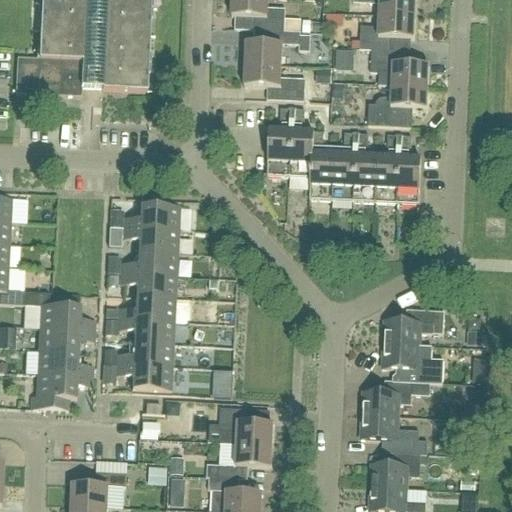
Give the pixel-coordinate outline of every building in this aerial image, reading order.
[(45,0),(45,20),(39,20),(38,51),(43,52),(43,63),(37,62),(37,64),(17,63),(15,99),(81,103),(82,93),(101,93),(101,95),(146,97),(147,80),(143,80),(144,56),(148,56),(150,25),(145,25),(147,1),(151,1),(151,0),(45,0)] [(268,13),(269,2),(235,0),(232,0),(231,22),(235,22),(234,34),(270,36),(284,36),(299,37),(299,24),(285,24),(285,14),(268,13)] [(353,0),(353,7),(380,9),(379,21),(415,23),(416,0),(411,0),(353,0)] [(414,45),(415,23),(379,21),(379,32),(360,31),(359,55),(372,56),(372,55),(390,56),(391,44),(414,45)] [(301,37),(299,37),(284,36),(270,36),(269,49),(246,48),(245,70),(281,71),(282,49),(299,50),(299,57),(309,57),(310,41),(300,41),(301,37)] [(406,57),(390,56),(372,55),(372,56),(371,78),(379,78),(378,91),(392,91),(428,93),(429,71),(406,70),(406,57)] [(305,84),(280,83),(281,71),(245,70),(244,92),(267,94),(266,106),(297,107),(304,107),(305,84)] [(319,75),(318,87),(330,88),(331,75),(319,75)] [(335,89),(334,104),(343,104),(344,90),(335,89)] [(369,110),(368,131),(411,133),(412,132),(405,132),(404,131),(409,123),(405,121),(410,114),(412,114),(416,114),(419,117),(423,114),(426,115),(428,93),(392,91),(391,103),(384,103),(383,103),(381,104),(379,104),(377,105),(376,107),(375,109),(375,111),(369,110)] [(290,115),(281,114),(280,122),(290,122),(290,115)] [(305,115),(295,115),(295,123),(304,123),(305,115)] [(280,130),(290,130),(290,122),(280,122),(280,130)] [(294,130),(304,131),(304,123),(295,123),(294,130)] [(313,153),(314,145),(314,137),(270,135),(267,181),(291,183),(311,184),(312,159),(313,159),(313,153)] [(314,137),(314,145),(323,145),(323,138),(314,137)] [(354,139),(345,139),(344,146),(354,147),(354,139)] [(369,140),(359,139),(359,147),(368,148),(369,140)] [(397,141),(388,141),(387,148),(397,149),(397,141)] [(412,142),(402,141),(402,149),(411,150),(412,142)] [(313,153),(323,153),(323,145),(314,145),(313,153)] [(344,154),(354,155),(354,147),(344,146),(344,154)] [(358,155),(368,155),(368,148),(359,147),(358,155)] [(387,156),(397,157),(397,149),(387,148),(387,156)] [(401,157),(411,157),(411,150),(402,149),(401,157)] [(312,159),(311,184),(310,205),(375,208),(377,162),(313,159),(312,159)] [(419,210),(421,164),(377,162),(375,208),(419,210)] [(0,228),(9,229),(10,205),(0,204),(0,228)] [(122,234),(177,237),(179,213),(140,211),(139,224),(123,223),(122,234)] [(110,216),(109,233),(122,233),(122,217),(110,216)] [(0,251),(8,252),(9,229),(0,228),(0,251)] [(109,234),(108,251),(121,252),(121,234),(109,234)] [(176,260),(177,237),(122,234),(122,245),(138,246),(137,258),(176,260)] [(0,274),(7,274),(8,252),(0,251),(0,274)] [(175,282),(176,260),(137,258),(137,270),(121,269),(120,280),(175,282)] [(108,264),(108,279),(119,280),(119,265),(108,264)] [(0,274),(0,310),(23,311),(23,298),(6,297),(7,274),(0,274)] [(109,280),(108,290),(117,290),(117,280),(109,280)] [(174,305),(175,282),(120,280),(120,291),(136,291),(135,303),(174,305)] [(208,286),(207,295),(217,296),(218,287),(208,286)] [(48,311),(48,299),(23,298),(23,311),(40,312),(39,335),(94,338),(94,327),(78,326),(79,313),(78,313),(51,312),(48,311)] [(52,301),(51,312),(78,313),(79,302),(52,301)] [(173,328),(174,305),(135,303),(135,315),(119,315),(118,323),(118,325),(173,328)] [(105,314),(105,323),(118,323),(119,315),(105,314)] [(421,352),(421,339),(444,340),(445,318),(407,316),(407,328),(386,327),(385,351),(421,352)] [(106,325),(105,339),(116,339),(117,326),(106,325)] [(172,351),(173,328),(118,325),(118,336),(134,337),(133,349),(172,351)] [(93,348),(94,338),(39,335),(38,358),(77,360),(77,347),(93,348)] [(482,351),(482,338),(467,337),(466,351),(482,351)] [(171,373),(172,351),(133,349),(132,361),(117,360),(116,371),(171,373)] [(433,353),(421,352),(385,351),(384,375),(398,376),(398,380),(400,382),(400,387),(431,389),(431,390),(443,391),(444,366),(432,365),(433,353)] [(104,356),(103,370),(115,370),(116,360),(116,357),(104,356)] [(76,371),(77,360),(38,358),(37,380),(91,383),(92,372),(76,371)] [(103,371),(102,386),(115,387),(115,382),(116,371),(103,371)] [(170,397),(171,373),(116,371),(115,382),(132,382),(131,395),(170,397)] [(215,376),(214,402),(232,403),(233,377),(215,376)] [(91,394),(91,383),(37,380),(35,403),(31,403),(30,415),(68,417),(68,406),(74,406),(75,393),(91,394)] [(431,389),(400,387),(390,387),(390,399),(364,397),(363,422),(400,423),(400,410),(412,411),(413,400),(431,401),(431,390),(431,389)] [(473,397),(471,424),(483,425),(485,397),(473,397)] [(165,407),(165,418),(177,419),(177,408),(165,407)] [(160,411),(145,410),(145,421),(159,422),(160,411)] [(237,450),(273,452),(274,430),(251,429),(251,416),(221,415),(220,431),(222,437),(237,437),(237,450)] [(399,436),(400,423),(363,422),(362,446),(387,447),(387,459),(428,461),(429,448),(420,448),(420,437),(399,436)] [(143,428),(142,444),(156,444),(156,428),(143,428)] [(272,474),(273,452),(237,450),(236,472),(207,471),(207,483),(209,483),(210,483),(217,483),(217,484),(239,485),(248,486),(249,473),(272,474)] [(428,462),(428,461),(387,459),(398,460),(398,472),(372,471),(371,494),(408,496),(409,484),(421,484),(422,470),(430,470),(430,462),(428,462)] [(171,465),(171,479),(183,479),(183,465),(171,465)] [(152,473),(151,489),(166,490),(167,474),(152,473)] [(71,511),(107,511),(109,491),(126,492),(127,480),(97,478),(97,491),(73,490),(71,511)] [(239,497),(239,485),(217,484),(217,483),(210,483),(209,483),(208,496),(212,496),(212,497),(211,511),(261,511),(262,498),(239,497)] [(408,509),(408,496),(371,494),(370,511),(426,511),(427,510),(408,509)] [(183,511),(184,500),(173,499),(172,511),(183,511)]
